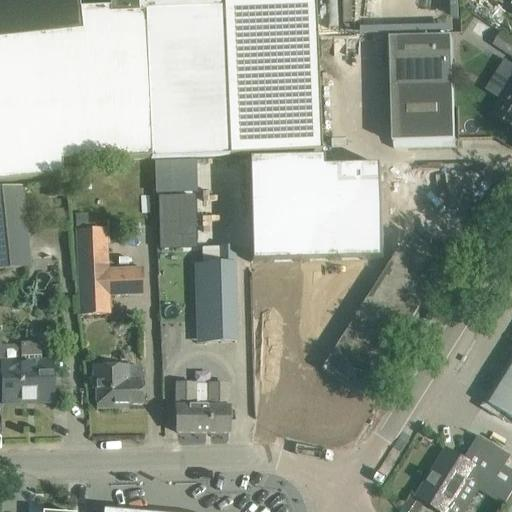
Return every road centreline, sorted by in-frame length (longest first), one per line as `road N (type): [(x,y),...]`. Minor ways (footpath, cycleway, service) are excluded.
road 1 (residential): [(348,497),(284,457),(0,466)]
road 2 (residential): [(348,497),(511,246)]
road 3 (unknown): [(345,0),(356,152),(288,269)]
road 4 (unknown): [(148,250),(161,461)]
